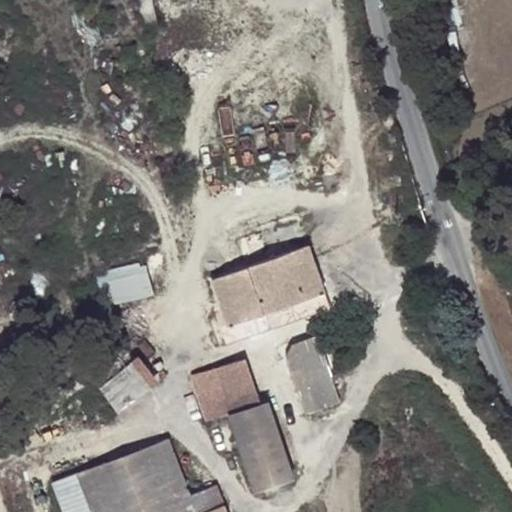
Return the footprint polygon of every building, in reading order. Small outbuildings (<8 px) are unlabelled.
[(305,246),(210,277),(223,317),(265,304),(269,319),(297,310),(323,303),(318,287),(308,253),(305,246)] [(108,269),(115,302),(158,295),(151,261),(108,269)] [(219,334),(269,319),(265,304),(223,317),(215,319),(219,334)] [(129,311),(80,326),(91,361),(139,345),(129,311)] [(292,348),(281,351),(299,409),(325,402),(304,333),(289,337),(292,348)] [(243,357),(246,364),(186,382),(199,427),(221,421),(262,409),(258,399),(275,393),(261,351),(243,357)] [(122,410),(161,386),(145,360),(106,384),(122,410)] [(262,409),(221,421),(249,500),(288,486),(276,451),(262,409)] [(187,511),(166,444),(82,473),(95,511),(187,511)]
